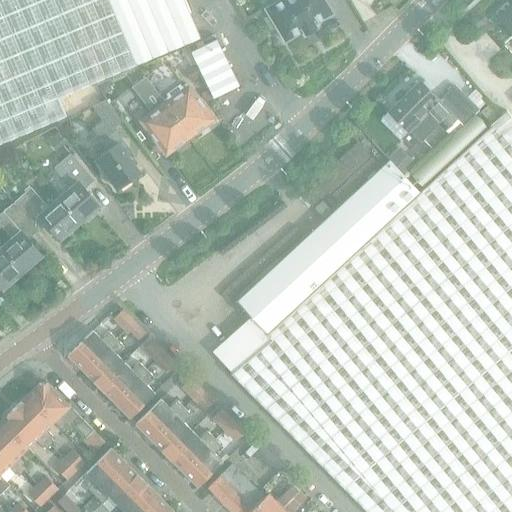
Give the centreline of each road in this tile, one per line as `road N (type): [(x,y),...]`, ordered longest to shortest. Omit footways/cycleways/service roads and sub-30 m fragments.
road 1 (residential): [(124,272),(354,511)]
road 2 (residential): [(201,511),(31,341)]
road 3 (unclassified): [(124,272),(303,127)]
road 4 (unclassified): [(303,127),(431,0)]
road 5 (unclassified): [(303,127),(218,0)]
